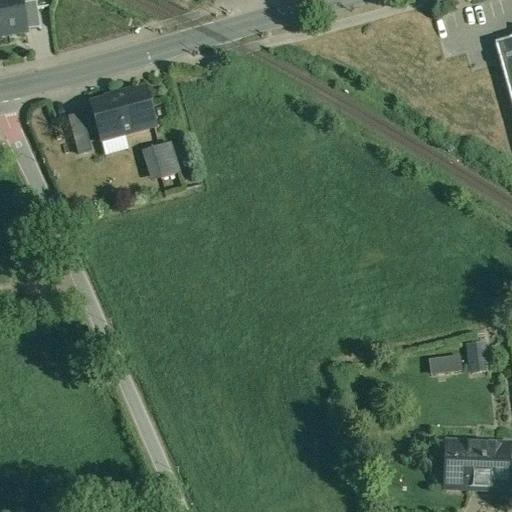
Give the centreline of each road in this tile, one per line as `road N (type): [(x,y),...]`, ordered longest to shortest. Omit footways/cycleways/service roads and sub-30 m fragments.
road 1 (residential): [(0,97),(179,511)]
road 2 (residential): [(0,94),(346,0)]
